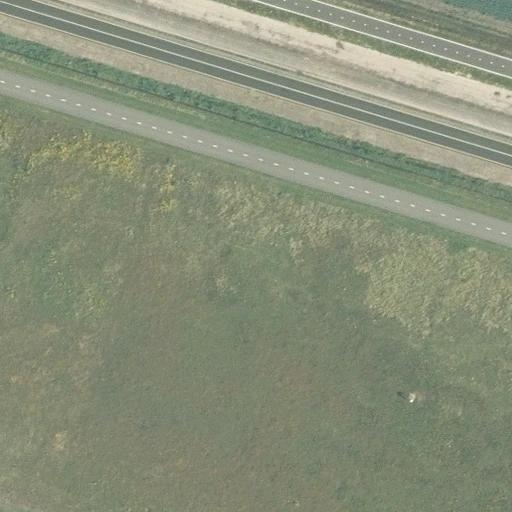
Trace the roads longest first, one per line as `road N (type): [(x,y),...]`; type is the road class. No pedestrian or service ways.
road 1 (primary): [(0,0),(511,154)]
road 2 (unclassified): [(511,237),(0,83)]
road 3 (primary): [(511,110),(146,0)]
